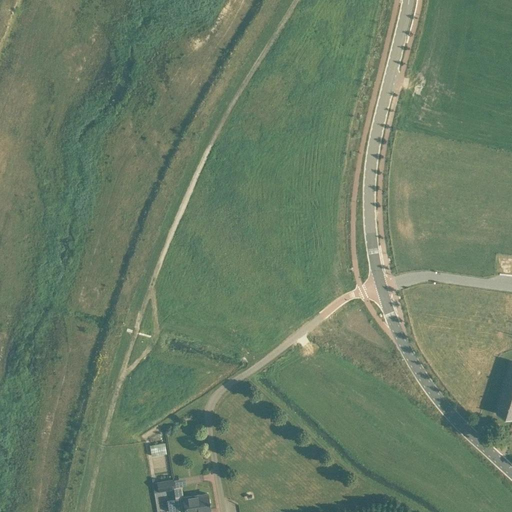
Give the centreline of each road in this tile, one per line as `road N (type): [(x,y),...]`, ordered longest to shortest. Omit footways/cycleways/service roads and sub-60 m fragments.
road 1 (track): [(294,0),(165,241),(86,511)]
road 2 (unclassified): [(223,511),(210,398),(340,302),(379,285)]
road 3 (tertiary): [(379,285),(368,178),(408,0)]
road 4 (tertiary): [(511,473),(427,383),(379,285)]
